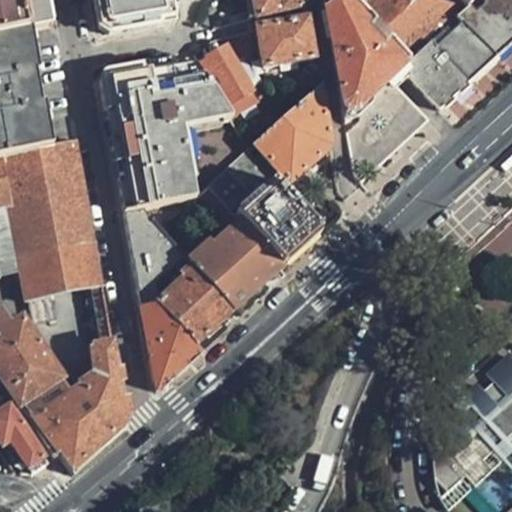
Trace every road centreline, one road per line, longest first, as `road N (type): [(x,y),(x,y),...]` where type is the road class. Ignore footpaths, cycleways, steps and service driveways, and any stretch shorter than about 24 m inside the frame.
road 1 (secondary): [(73,511),(511,106)]
road 2 (residential): [(77,58),(203,35)]
